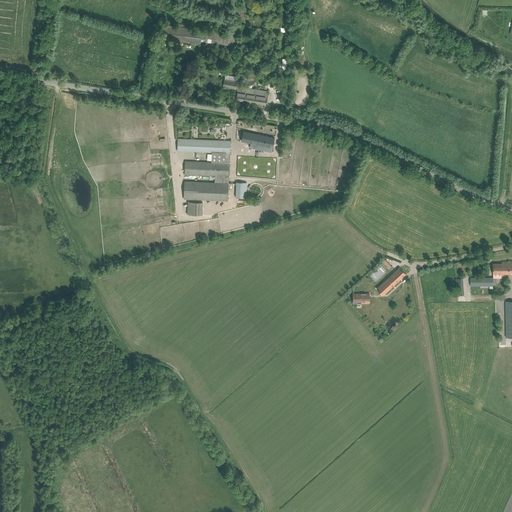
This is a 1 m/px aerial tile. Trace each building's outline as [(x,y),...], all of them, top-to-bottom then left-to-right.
[(200,41),(233,46),(234,35),(225,33),(225,30),(210,28),(210,32),(202,30),(162,25),(160,38),(200,44),(200,41)] [(255,59),(250,55),(249,57),(246,54),(244,57),(251,63),(255,59)] [(224,82),(223,87),(236,89),(237,90),(239,87),(240,77),(225,75),(225,79),(224,82)] [(237,95),(236,101),(266,105),(267,97),(268,91),(253,89),(239,87),(237,90),(237,95)] [(275,138),(243,131),(241,141),(251,143),(250,148),(272,152),(275,138)] [(178,138),(177,151),(211,152),(212,152),(211,161),(185,160),(185,174),(215,176),(215,182),(185,180),(184,199),(228,201),(229,162),(230,162),(230,158),(231,140),(178,138)] [(237,182),(236,197),(246,198),(246,183),(237,182)] [(188,202),(187,214),(202,215),(203,202),(188,202)] [(150,244),(151,246),(147,247),(148,251),(158,249),(156,242),(150,244)] [(493,264),(493,269),(493,274),(501,274),(501,278),(506,278),(506,274),(511,273),(511,262),(502,262),(502,263),(493,264)] [(400,267),(377,288),(383,295),(386,292),(406,274),(400,267)] [(459,278),(455,279),(457,295),(464,295),(462,274),(459,275),(459,278)] [(470,286),(493,286),(493,277),(470,278),(470,286)] [(392,306),(412,285),(408,282),(389,303),(392,306)] [(370,294),(353,294),(353,303),(370,303),(370,294)]
